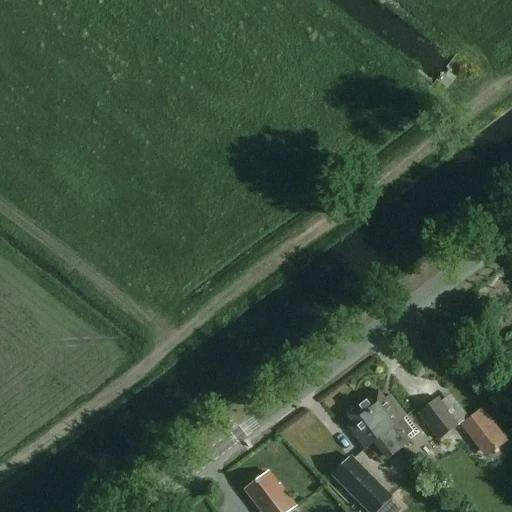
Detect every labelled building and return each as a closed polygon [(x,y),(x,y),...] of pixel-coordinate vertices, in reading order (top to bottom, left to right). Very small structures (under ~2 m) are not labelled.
[(364,403),(400,450),(410,443),(409,441),(419,432),(407,417),(391,395),(386,400),(379,391),(364,403)] [(440,397),(420,412),(440,439),(460,425),(442,401),(440,397)] [(366,449),(377,441),(390,458),(400,450),(364,403),(348,415),(355,424),(349,428),(366,449)] [(481,411),(465,424),(475,436),(491,424),(481,411)] [(352,458),(334,475),(370,511),(378,511),(392,499),(352,458)] [(204,478),(220,507),(235,498),(219,470),(204,478)] [(287,511),(295,506),(269,472),(246,490),(263,511),(287,511)]
